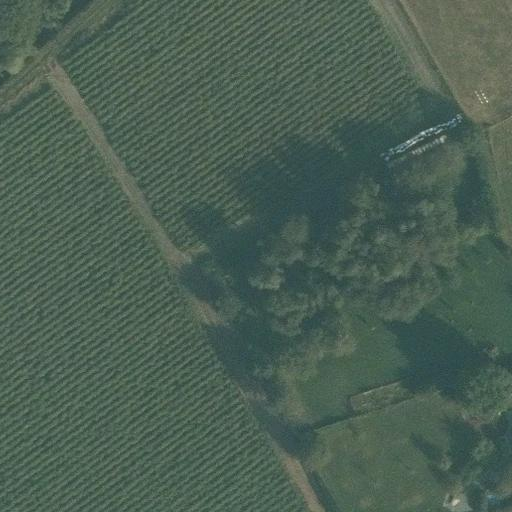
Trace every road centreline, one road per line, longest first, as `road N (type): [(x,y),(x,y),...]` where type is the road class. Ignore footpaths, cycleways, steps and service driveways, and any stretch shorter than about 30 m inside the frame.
road 1 (track): [(44,57),(323,511)]
road 2 (track): [(172,266),(397,151),(432,124),(435,91),(383,0)]
road 3 (track): [(0,91),(107,0)]
